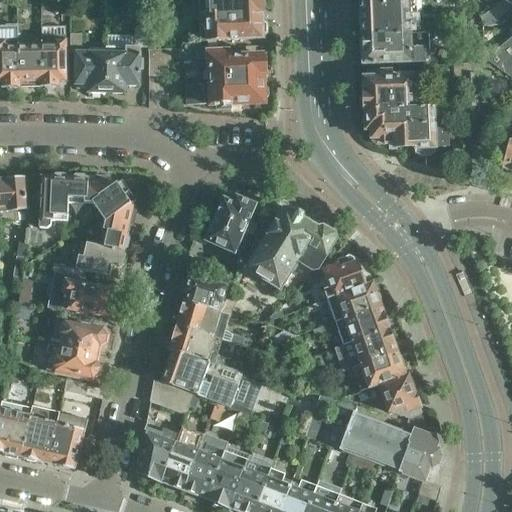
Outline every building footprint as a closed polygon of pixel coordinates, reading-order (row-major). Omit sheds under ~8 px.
[(199,0),(201,43),(206,42),(206,43),(228,43),(253,42),(253,39),(263,39),(263,34),(267,30),(267,22),(262,19),(261,0),(199,0)] [(419,0),(360,0),(362,38),(421,35),(419,0)] [(511,0),(502,0),(490,11),(478,20),(482,28),(500,27),(495,22),(498,20),(511,7),(511,0)] [(430,25),(423,26),(423,34),(429,34),(445,33),(445,23),(430,23),(430,25)] [(106,33),(107,52),(107,91),(112,91),(114,94),(122,94),(123,92),(127,92),(128,87),(140,87),(140,48),(149,48),(149,28),(136,28),(136,34),(106,33)] [(43,30),(43,41),(44,87),(46,87),(48,89),(54,89),(55,87),(59,87),(59,82),(67,82),(66,45),(68,45),(68,39),(68,29),(43,30)] [(71,54),(75,54),(76,54),(76,86),(88,86),(88,91),(92,91),(93,94),(100,94),(102,91),(107,91),(107,52),(82,52),(82,34),(71,34),(71,54)] [(421,35),(362,38),(362,40),(359,40),(360,52),(363,52),(364,65),(372,64),(372,67),(426,65),(425,52),(430,51),(429,35),(421,35)] [(0,40),(0,83),(4,83),(4,88),(7,88),(9,90),(15,90),(17,88),(19,88),(18,42),(8,42),(8,41),(0,40)] [(511,40),(509,40),(486,60),(497,67),(511,54),(511,40)] [(43,41),(18,42),(19,88),(20,88),(20,86),(42,86),(42,87),(44,87),(43,41)] [(186,86),(187,106),(211,105),(211,107),(217,106),(217,110),(231,109),(231,106),(265,104),(265,101),(268,96),(268,90),(264,86),(263,74),(265,74),(265,59),(263,59),(263,56),(255,56),(255,54),(247,55),(246,50),(231,51),(231,50),(206,51),(206,49),(198,49),(149,50),(149,77),(164,76),(164,60),(206,59),(207,70),(203,72),(203,80),(207,82),(207,87),(204,87),(204,86),(186,86)] [(511,54),(497,67),(508,74),(510,76),(511,74),(511,54)] [(479,108),(478,75),(478,65),(447,66),(447,78),(458,78),(458,109),(479,108)] [(365,109),(365,111),(416,109),(416,94),(426,93),(425,74),(393,75),(393,70),(391,70),(391,71),(385,72),(385,78),(364,79),(364,82),(362,84),(363,89),(365,91),(365,95),(361,99),(362,106),(365,109)] [(436,108),(416,109),(365,111),(366,115),(364,118),(364,124),(366,127),(366,131),(372,131),(372,140),(384,139),(385,145),(390,145),(390,147),(396,147),(396,148),(415,148),(415,150),(416,150),(416,154),(421,157),(429,157),(434,154),(434,149),(435,149),(435,148),(448,148),(447,127),(435,128),(434,116),(436,116),(436,108)] [(42,178),(40,208),(39,228),(48,229),(51,226),(51,221),(68,222),(69,199),(70,199),(71,178),(67,177),(66,176),(56,176),(55,177),(52,177),(52,178),(42,178)] [(71,178),(71,204),(70,220),(79,221),(80,204),(85,204),(94,205),(100,213),(129,190),(123,180),(122,181),(111,181),(111,179),(110,179),(110,181),(96,180),(96,179),(95,179),(95,180),(90,180),(90,178),(87,178),(85,176),(76,176),(75,178),(71,178)] [(27,178),(0,179),(0,221),(0,224),(19,223),(18,211),(25,210),(29,209),(26,179),(27,179),(27,178)] [(129,190),(100,213),(106,222),(104,231),(108,232),(104,247),(104,248),(124,252),(124,250),(127,249),(129,240),(128,237),(128,236),(127,235),(129,225),(131,225),(131,224),(130,224),(133,211),(134,211),(134,210),(133,210),(135,201),(136,202),(136,201),(129,190)] [(235,252),(234,254),(247,259),(262,226),(248,221),(255,206),(251,204),(249,201),(244,198),(240,200),(232,196),(229,203),(224,200),(206,241),(235,252)] [(296,214),(295,215),(285,209),(247,270),(281,291),(298,262),(313,271),(318,270),(337,240),(335,235),(324,228),(319,229),(304,220),(305,219),(305,215),(300,212),(296,214)] [(34,235),(32,246),(33,246),(33,247),(40,248),(41,236),(34,235)] [(19,243),(14,280),(25,281),(29,245),(29,244),(19,243)] [(70,260),(68,267),(68,268),(54,265),(53,272),(74,277),(83,278),(84,272),(102,276),(103,275),(117,278),(120,268),(121,269),(121,266),(123,264),(125,257),(123,254),(124,252),(104,248),(104,247),(87,243),(87,244),(81,243),(78,256),(80,257),(79,259),(74,258),(70,260)] [(328,285),(327,285),(329,289),(324,290),(328,300),(367,286),(366,285),(365,285),(361,276),(363,272),(361,266),(357,264),(356,262),(355,262),(353,258),(349,256),(336,260),(337,264),(325,269),(323,272),(328,285)] [(62,294),(64,295),(61,308),(66,309),(66,311),(71,312),(71,309),(107,316),(111,313),(113,305),(109,301),(111,291),(70,283),(70,280),(71,280),(72,276),(52,272),(51,278),(64,282),(62,294)] [(192,276),(185,301),(218,312),(220,305),(222,306),(228,287),(210,281),(210,282),(192,276)] [(367,286),(328,300),(335,321),(379,305),(379,304),(381,300),(379,293),(375,292),(372,283),(366,285),(367,286)] [(181,315),(177,326),(223,340),(242,347),(245,338),(233,335),(225,331),(230,316),(218,312),(185,301),(184,303),(182,306),(180,312),(181,315)] [(310,313),(322,309),(319,301),(307,305),(310,313)] [(379,305),(335,321),(343,344),(388,328),(388,327),(389,323),(387,317),(383,315),(379,305)] [(32,322),(35,310),(22,308),(20,320),(32,322)] [(50,335),(48,345),(98,354),(100,346),(105,342),(106,336),(103,330),(66,322),(66,321),(64,321),(57,320),(54,336),(50,335)] [(176,352),(176,353),(207,362),(211,363),(235,371),(237,363),(225,359),(218,356),(223,340),(177,326),(177,327),(174,330),(173,336),(173,340),(170,350),(176,352)] [(320,326),(310,330),(312,336),(322,332),(320,326)] [(388,328),(343,344),(348,358),(351,366),(396,351),(393,342),(395,339),(392,332),(389,331),(388,328)] [(280,334),(266,341),(269,347),(283,340),(280,334)] [(98,354),(48,345),(46,354),(50,354),(47,370),(55,372),(55,375),(60,376),(60,372),(93,379),(98,375),(100,368),(96,363),(98,354)] [(396,351),(351,366),(359,387),(360,391),(378,385),(405,375),(401,366),(403,363),(401,356),(398,354),(396,351)] [(241,377),(242,373),(235,371),(211,363),(207,362),(176,353),(164,384),(193,395),(198,398),(198,397),(207,400),(230,409),(231,409),(250,416),(253,417),(264,384),(241,377)] [(20,371),(10,369),(8,380),(18,383),(20,371)] [(405,375),(378,385),(388,412),(409,418),(420,414),(418,408),(421,407),(414,391),(413,391),(413,389),(414,386),(412,378),(408,377),(408,375),(405,375)] [(67,381),(65,390),(64,392),(86,396),(88,385),(67,381)] [(192,396),(193,395),(164,384),(161,383),(155,381),(151,402),(159,405),(159,406),(186,416),(189,407),(192,396)] [(192,396),(189,407),(194,408),(198,398),(192,396)] [(345,451),(399,471),(398,474),(412,480),(424,484),(426,485),(427,483),(425,483),(431,468),(432,468),(439,465),(441,457),(439,450),(435,448),(437,443),(435,437),(413,430),(411,434),(354,412),(356,406),(348,404),(337,400),(321,443),(345,451)] [(0,412),(0,413),(0,453),(21,458),(30,418),(32,410),(2,403),(0,412)] [(224,408),(215,404),(209,421),(218,424),(224,408)] [(30,418),(21,458),(48,464),(61,414),(33,407),(32,410),(30,418)] [(61,414),(48,464),(75,470),(76,469),(88,472),(94,441),(82,439),(87,420),(61,414)] [(260,421),(240,414),(237,424),(257,431),(260,421)] [(257,431),(256,432),(265,435),(269,424),(260,421),(257,431)] [(137,472),(136,473),(162,482),(164,483),(181,436),(163,429),(162,433),(146,427),(145,431),(137,472)] [(185,491),(202,445),(204,438),(190,433),(183,430),(181,436),(164,483),(185,491)] [(294,433),(285,430),(280,445),(288,448),(294,433)] [(226,450),(219,447),(218,451),(202,445),(185,491),(207,499),(207,500),(208,500),(226,450)] [(227,449),(226,450),(208,500),(232,509),(246,469),(250,457),(227,449)] [(377,463),(356,456),(352,465),(373,473),(377,463)] [(246,469),(232,509),(239,511),(256,511),(271,471),(270,470),(272,465),(250,457),(246,469)] [(271,471),(256,511),(282,511),(291,486),(293,483),(284,479),(285,476),(271,471)] [(419,496),(424,484),(413,480),(409,492),(419,496)] [(308,511),(315,495),(318,488),(302,482),(300,486),(293,483),(291,486),(282,511),(308,511)] [(424,484),(420,496),(436,502),(440,489),(427,483),(426,485),(424,484)] [(315,495),(308,511),(335,511),(341,496),(318,488),(315,495)] [(385,492),(381,503),(389,506),(393,495),(385,492)] [(341,496),(335,511),(361,511),(364,505),(341,496)]
